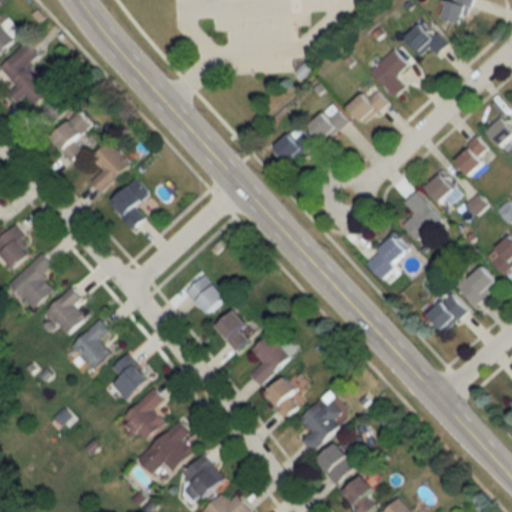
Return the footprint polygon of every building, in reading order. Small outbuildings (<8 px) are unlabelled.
[(449,0),(444,16),(465,23),(473,0),(449,0)] [(0,57),(17,42),(0,22),(0,57)] [(432,46),(438,54),(450,44),(440,30),(433,35),(424,23),(408,35),(422,54),(432,46)] [(2,65),(18,86),(12,91),(19,101),(28,95),(37,108),(55,94),(31,62),(40,56),(30,43),(2,65)] [(398,96),(408,86),(398,76),(411,64),(395,48),(372,71),(398,96)] [(390,102),(378,90),(371,96),(366,91),(350,106),(367,124),(390,102)] [(350,123),(336,104),(312,123),(326,142),(350,123)] [(52,139),(75,161),(95,142),(85,133),(94,125),(80,111),(52,139)] [(489,130),(501,146),(511,137),(511,124),(506,116),(489,130)] [(277,148),(293,164),(315,141),(299,125),(277,148)] [(486,160),(482,157),(490,148),(478,137),(457,160),(473,175),(486,160)] [(104,192),(132,164),(110,142),(95,158),(106,169),(93,181),(104,192)] [(450,208),(464,194),(443,173),(429,187),(450,208)] [(113,202),(135,227),(147,216),(137,206),(151,193),(137,179),(113,202)] [(406,202),(417,213),(405,224),(420,239),(442,216),(417,192),(406,202)] [(0,239),(0,250),(17,268),(36,249),(14,226),(0,239)] [(384,276),(411,250),(396,235),(369,261),(384,276)] [(505,271),(511,264),(511,235),(491,254),(505,271)] [(56,265),(43,252),(12,283),(37,308),(57,288),(45,276),(56,265)] [(500,282),(485,265),(470,278),(464,271),(455,279),(476,304),(500,282)] [(229,296),(206,274),(189,292),(211,314),(229,296)] [(76,304),(84,297),(73,286),(48,311),(71,333),(88,316),(76,304)] [(430,313),(447,330),(469,309),(452,292),(430,313)] [(239,350),(250,339),(242,330),(249,323),(236,310),(217,328),(239,350)] [(96,369),(113,352),(102,340),(112,330),(102,319),(74,345),(96,369)] [(266,361),(253,374),(264,384),(292,356),(270,334),(254,350),(266,361)] [(152,377),(129,353),(115,368),(123,376),(115,384),(130,399),(152,377)] [(306,399),(286,377),(267,394),(288,416),(306,399)] [(148,440),(167,421),(155,409),(165,399),(154,388),(125,417),(148,440)] [(343,411),(327,394),(302,418),(314,430),(303,440),(315,452),(342,425),(336,419),(343,411)] [(186,439),(192,433),(180,421),(141,458),(163,482),(196,450),(186,439)] [(336,483),(358,468),(340,443),(318,458),(336,483)] [(194,484),(187,490),(198,503),(227,478),(207,454),(184,472),(194,484)] [(345,492),(363,511),(368,511),(377,504),(370,495),(377,488),(364,474),(345,492)] [(253,511),(239,494),(230,501),(225,494),(201,511),(253,511)] [(414,511),(400,497),(384,511),(414,511)]
